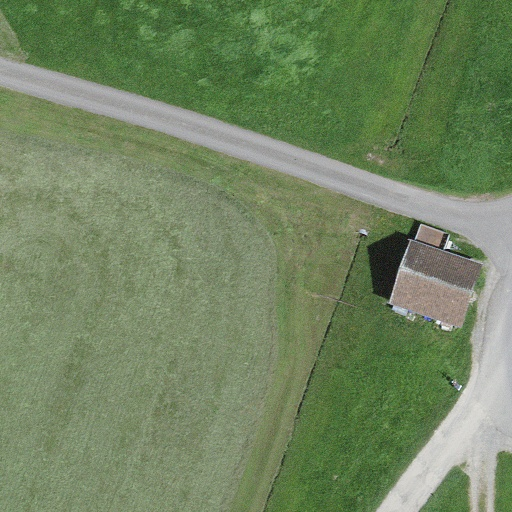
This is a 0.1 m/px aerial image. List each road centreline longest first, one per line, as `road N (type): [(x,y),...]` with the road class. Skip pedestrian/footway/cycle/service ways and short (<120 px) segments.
road 1 (track): [(511,238),(153,116),(0,77)]
road 2 (track): [(483,511),(482,467),(511,394)]
